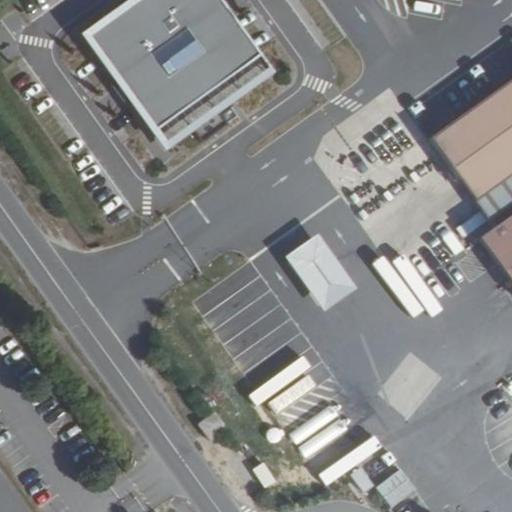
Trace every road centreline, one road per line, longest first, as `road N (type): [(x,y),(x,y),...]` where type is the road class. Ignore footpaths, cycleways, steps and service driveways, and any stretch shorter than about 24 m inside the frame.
road 1 (secondary): [(221,511),(0,204)]
road 2 (unknown): [(174,250),(64,70),(61,30),(83,0)]
road 3 (unknown): [(274,0),(335,131)]
